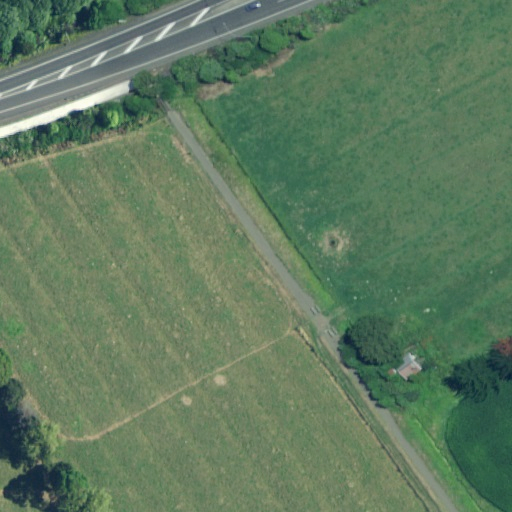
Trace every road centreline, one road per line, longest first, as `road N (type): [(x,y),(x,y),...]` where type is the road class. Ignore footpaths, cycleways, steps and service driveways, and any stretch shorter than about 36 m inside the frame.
road 1 (primary): [(279,0),(134,46)]
road 2 (primary): [(134,46),(0,96)]
